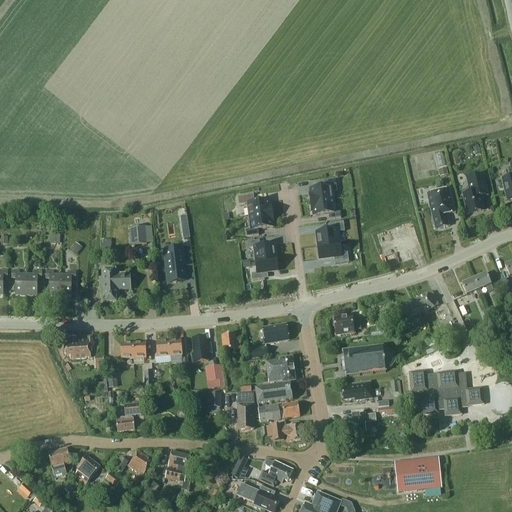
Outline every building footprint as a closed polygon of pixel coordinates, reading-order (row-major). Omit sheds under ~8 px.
[(507,201),(511,199),(511,164),(510,165),(511,174),(511,177),(502,180),(507,201)] [(467,180),(469,190),(462,192),(467,214),(483,211),(479,193),(486,191),(483,176),(467,180)] [(325,188),(310,190),(311,194),(309,194),(310,203),(333,200),(332,192),(337,192),(336,180),(324,182),(325,188)] [(449,227),(446,215),(455,213),(449,191),(428,196),(436,230),(449,227)] [(254,203),(253,195),(237,198),(238,206),(248,205),(249,218),(272,214),(271,206),(269,206),(269,201),(254,203)] [(333,200),(310,203),(312,212),(313,212),(314,216),(328,215),(329,221),(341,219),(340,213),(335,213),(333,200)] [(249,218),(251,231),(246,231),(247,238),(259,236),(258,230),(273,228),(272,223),(273,223),(272,214),(249,218)] [(330,231),(316,233),(318,246),(318,247),(339,244),(338,233),(345,232),(344,230),(343,223),(329,224),(330,231)] [(147,244),(145,227),(129,229),(131,246),(147,244)] [(276,258),(275,245),(260,247),(259,241),(247,243),(248,249),(253,248),(255,261),(276,258)] [(111,242),(100,242),(100,255),(110,256),(111,242)] [(69,252),(76,257),(82,248),(75,243),(69,252)] [(340,243),(339,244),(318,247),(318,246),(317,246),(319,260),(334,258),(335,265),(349,263),(347,253),(341,254),(340,243)] [(168,267),(166,267),(167,275),(169,275),(170,284),(184,282),(182,268),(185,268),(183,253),(167,255),(168,267)] [(278,272),(276,258),(255,261),(257,274),(252,275),(252,281),(264,279),(263,274),(278,272)] [(102,271),(103,298),(106,298),(106,303),(116,303),(116,298),(119,298),(119,291),(131,291),(130,276),(118,276),(118,270),(102,271)] [(26,297),(27,275),(20,275),(20,271),(11,271),(11,279),(16,279),(15,297),(26,297)] [(27,275),(26,297),(37,297),(38,279),(42,279),(42,271),(34,271),(34,275),(27,275)] [(60,297),(61,275),(54,275),(54,272),(46,271),(45,279),(50,279),(49,297),(60,297)] [(61,275),(60,297),(72,298),(72,280),(76,280),(76,272),(68,272),(68,275),(61,275)] [(479,290),(480,290),(487,287),(489,293),(493,291),(491,285),(486,274),(474,280),(479,290)] [(506,279),(500,281),(504,290),(510,287),(508,282),(507,283),(506,279)] [(482,295),(480,290),(479,290),(474,280),(462,285),(466,296),(476,292),(478,297),(482,295)] [(416,300),(422,314),(439,306),(432,292),(416,300)] [(406,322),(422,314),(416,300),(399,308),(406,322)] [(458,309),(462,318),(469,315),(464,306),(458,309)] [(496,317),(492,308),(483,313),(487,321),(496,317)] [(353,320),(353,317),(347,318),(341,318),(342,319),(333,320),(335,337),(355,334),(354,331),(361,330),(360,320),(353,320)] [(289,341),(286,325),(263,329),(265,345),(289,341)] [(236,342),(235,335),(222,337),(224,352),(241,350),(240,341),(236,342)] [(83,340),(83,337),(69,338),(69,345),(64,346),(65,356),(70,356),(70,360),(91,359),(90,340),(83,340)] [(206,345),(206,338),(192,340),(194,356),(212,354),(211,345),(206,345)] [(169,342),(170,358),(183,357),(181,341),(169,342)] [(157,359),(170,358),(169,342),(156,343),(157,359)] [(134,344),(134,360),(146,359),(146,343),(134,344)] [(121,360),(134,360),(134,344),(121,344),(121,360)] [(437,347),(425,352),(427,356),(438,351),(437,347)] [(252,360),(268,357),(267,348),(250,350),(252,360)] [(383,351),(382,348),(343,353),(344,358),(341,358),(343,372),(345,372),(346,377),(386,372),(385,368),(390,368),(395,362),(394,355),(388,350),(383,351)] [(94,358),(95,370),(104,370),(103,357),(94,358)] [(295,382),(292,359),(280,360),(280,361),(266,363),(268,383),(282,381),(283,384),(295,382)] [(215,379),(217,389),(225,388),(222,365),(206,368),(207,380),(215,379)] [(436,377),(426,378),(425,372),(409,374),(411,394),(419,393),(420,400),(416,401),(418,416),(438,414),(437,411),(444,411),(445,417),(461,415),(461,409),(467,408),(467,407),(483,405),(481,389),(466,391),(464,374),(457,374),(456,372),(436,375),(436,377)] [(107,375),(109,389),(118,387),(116,374),(107,375)] [(153,378),(144,379),(144,387),(144,391),(145,391),(154,391),(153,385),(153,378)] [(107,383),(99,384),(100,394),(108,393),(107,383)] [(372,399),(370,383),(346,386),(346,389),(342,390),(343,401),(354,400),(355,402),(372,399)] [(257,405),(270,404),(292,400),(290,385),(255,389),(257,405)] [(219,391),(210,391),(209,408),(221,408),(221,394),(219,394),(219,391)] [(238,430),(254,430),(253,405),(253,394),(237,394),(238,406),(237,406),(238,430)] [(300,417),(298,404),(282,406),(278,407),(278,406),(271,407),(258,409),(260,424),(268,423),(268,422),(280,420),(279,412),(283,412),(284,419),(300,417)] [(141,415),(140,405),(124,406),(125,419),(116,420),(117,433),(135,431),(133,418),(132,418),(131,416),(141,415)] [(389,409),(376,410),(378,417),(404,415),(403,409),(389,410),(389,409)] [(345,426),(346,437),(366,435),(365,424),(375,423),(375,416),(365,416),(346,417),(346,426),(345,426)] [(303,440),(300,424),(285,426),(282,427),(282,425),(266,427),(268,438),(272,438),(273,442),(284,441),(283,436),(286,436),(287,443),(303,440)] [(71,464),(67,449),(48,454),(52,469),(55,479),(67,476),(64,466),(71,464)] [(128,467),(143,476),(151,463),(148,461),(149,458),(139,452),(137,452),(128,467)] [(167,469),(165,479),(183,483),(181,490),(188,492),(194,466),(188,464),(190,457),(171,453),(168,467),(171,468),(171,470),(167,469)] [(74,478),(86,487),(100,468),(86,457),(78,468),(80,470),(74,478)] [(115,469),(122,473),(128,463),(121,459),(115,469)] [(246,459),(246,470),(261,470),(261,459),(246,459)] [(395,465),(398,494),(440,489),(437,460),(395,465)] [(293,471),(275,462),(271,470),(269,475),(263,472),(259,481),(274,488),(277,481),(282,484),(284,481),(288,483),(293,471)] [(237,465),(231,476),(239,480),(244,469),(240,467),(237,465)] [(105,480),(116,489),(121,482),(110,474),(105,480)] [(78,486),(72,480),(66,486),(68,487),(64,490),(69,495),(78,486)] [(152,499),(159,487),(153,483),(146,495),(152,499)] [(261,487),(259,492),(241,484),(236,496),(254,504),(253,505),(254,506),(254,507),(260,510),(261,509),(268,511),(274,511),(280,501),(270,497),(272,492),(261,487)] [(19,491),(28,499),(33,493),(24,485),(19,491)] [(217,499),(220,493),(214,490),(212,496),(217,499)] [(311,507),(305,504),(301,511),(337,511),(341,503),(317,493),(311,507)] [(39,508),(44,501),(38,496),(33,503),(39,508)] [(43,511),(54,511),(55,511),(46,503),(42,508),(45,511),(43,511)]
